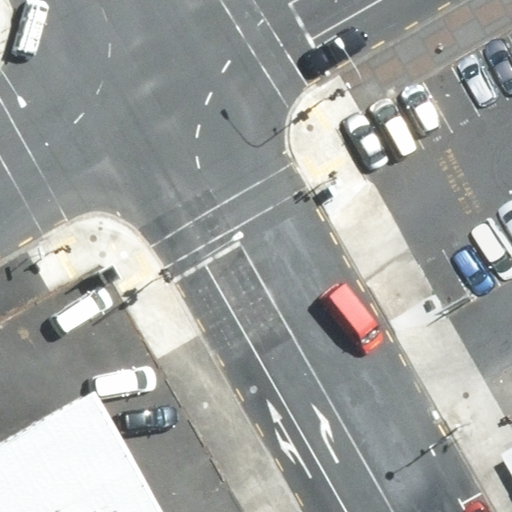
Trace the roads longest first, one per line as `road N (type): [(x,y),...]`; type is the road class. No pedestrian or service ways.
road 1 (secondary): [(146,82),(390,511)]
road 2 (secondary): [(146,82),(294,0)]
road 3 (secondary): [(0,166),(146,82)]
